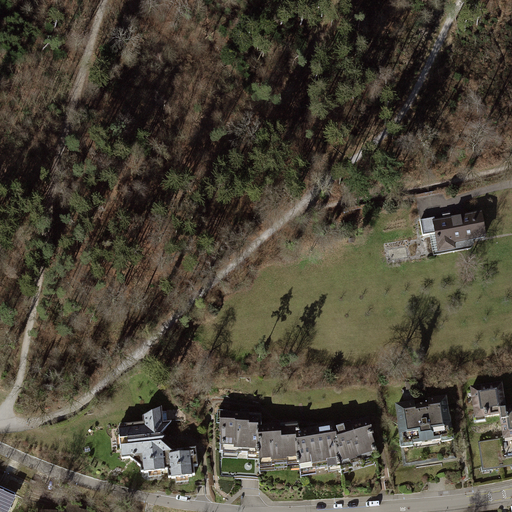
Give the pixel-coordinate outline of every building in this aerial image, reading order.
[(443,220),(434,222),(436,234),(439,250),(454,247),(452,238),(471,235),(472,239),(485,236),(480,213),(451,219),(450,214),(442,216),(443,220)] [(422,236),(436,234),(434,222),(433,218),(419,221),(422,236)] [(503,439),(479,443),(483,467),(490,466),(490,469),(510,466),(510,463),(511,462),(511,406),(504,408),(500,384),(471,388),(475,415),(484,413),(484,417),(499,415),(503,439)] [(407,405),(397,406),(400,421),(397,424),(400,426),(403,442),(400,446),(404,447),(406,463),(453,456),(451,441),(453,438),(450,436),(447,420),(450,417),(447,415),(445,400),(434,400),(432,399),(427,399),(427,401),(424,402),(425,406),(421,405),(419,403),(418,406),(414,407),(413,402),(407,403),(407,405)] [(126,428),(119,428),(123,458),(130,457),(140,466),(141,472),(164,470),(167,469),(169,477),(194,475),(193,466),(197,465),(195,447),(184,450),(182,453),(174,454),(161,443),(163,438),(160,436),(170,421),(162,422),(162,419),(167,419),(166,410),(161,411),(161,406),(143,415),(142,423),(125,424),(126,428)] [(248,454),(259,455),(257,427),(260,427),(260,418),(220,414),(219,428),(222,430),(222,436),(224,436),(223,441),(221,441),(221,445),(223,446),(222,449),(248,450),(248,454)] [(343,425),(334,428),(337,439),(334,441),(339,465),(340,469),(351,465),(350,462),(374,455),(373,451),(374,451),(373,446),(371,447),(370,443),(372,442),(370,435),(372,435),(368,421),(344,429),(343,425)] [(259,466),(299,464),(295,432),(299,432),(297,426),(272,428),(272,426),(260,427),(257,427),(259,455),(259,466)] [(300,471),(339,465),(334,441),(337,439),(334,428),(310,432),(310,429),(299,432),(295,432),(299,464),(300,471)] [(6,511),(15,494),(0,487),(0,511),(6,511)] [(65,511),(108,511),(109,511),(96,508),(94,511),(84,511),(79,510),(80,506),(68,503),(65,511)]
